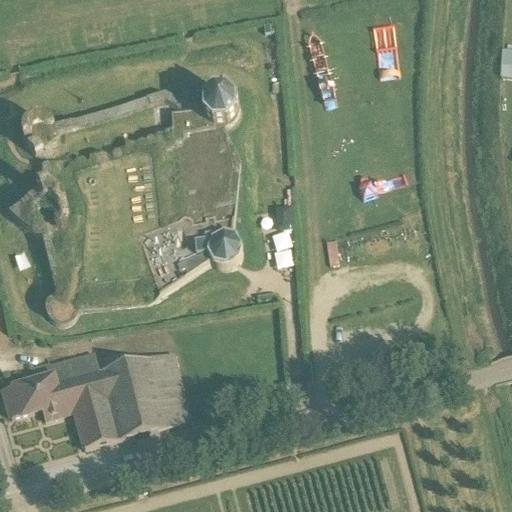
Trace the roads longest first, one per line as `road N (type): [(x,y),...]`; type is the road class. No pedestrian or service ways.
road 1 (unclassified): [(0,503),(489,378)]
road 2 (track): [(473,383),(441,251),(427,107),(444,0)]
